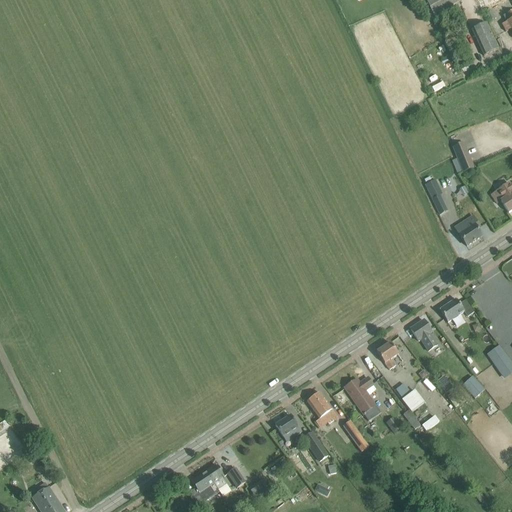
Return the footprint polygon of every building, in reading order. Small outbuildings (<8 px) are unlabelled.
[(461,1),(459,0),(423,0),(432,16),(461,1)] [(495,19),(491,10),(485,13),(489,22),(495,19)] [(511,11),(503,17),(506,23),(502,25),(506,32),(510,30),(511,33),(511,11)] [(486,24),(472,31),(484,57),(498,50),(486,24)] [(452,148),(463,174),(475,170),(464,143),(452,148)] [(511,186),(510,184),(498,191),(491,196),(496,205),(501,202),(509,214),(511,211),(511,186)] [(439,215),(447,211),(440,196),(432,200),(439,215)] [(454,229),(467,247),(482,237),(474,225),(478,223),(473,216),(454,229)] [(439,311),(442,315),(448,324),(463,313),(467,317),(474,313),(466,301),(459,305),(456,300),(439,311)] [(411,330),(413,334),(418,342),(421,341),(428,352),(432,350),(435,354),(440,350),(430,335),(431,334),(424,321),(411,330)] [(481,331),(478,324),(471,327),(474,333),(481,331)] [(390,344),(377,353),(384,365),(385,365),(389,371),(395,367),(391,361),(398,356),(390,344)] [(505,356),(504,356),(493,364),(504,380),(511,374),(511,363),(506,355),(505,356)] [(422,380),(427,376),(424,371),(419,375),(422,380)] [(437,381),(445,394),(453,389),(445,376),(437,381)] [(472,376),(463,383),(473,397),(482,389),(472,376)] [(364,392),(373,386),(368,379),(360,385),(358,381),(345,389),(368,422),(380,414),(364,392)] [(396,391),(403,400),(402,401),(412,413),(413,413),(416,417),(427,409),(424,404),(424,403),(415,391),(411,394),(404,385),(396,391)] [(320,394),(307,403),(319,420),(323,418),(329,426),(337,419),(320,394)] [(420,426),(409,411),(403,415),(414,431),(420,426)] [(276,426),(278,430),(287,443),(290,441),(302,433),(291,416),(276,426)] [(427,432),(440,422),(436,416),(422,425),(427,432)] [(386,424),(389,428),(394,434),(402,428),(394,418),(386,424)] [(363,453),(370,447),(350,422),(343,428),(363,453)] [(319,463),(328,457),(312,433),(304,439),(319,463)] [(38,459),(32,451),(25,457),(28,461),(34,462),(38,459)] [(222,479),(224,478),(217,466),(206,473),(212,482),(218,491),(227,485),(222,479)] [(336,474),(334,466),(328,467),(330,476),(336,474)] [(227,475),(237,489),(238,488),(242,494),(249,490),(245,484),(236,469),(227,475)] [(196,490),(205,502),(198,506),(202,511),(209,511),(213,510),(207,502),(216,496),(214,493),(218,491),(212,482),(206,473),(191,483),(196,490)] [(249,489),(256,500),(270,492),(263,480),(249,489)] [(284,483),(278,488),(283,493),(288,489),(284,483)] [(64,511),(49,488),(32,499),(40,511),(64,511)] [(486,501),(483,496),(480,493),(476,497),(481,504),(486,501)]
